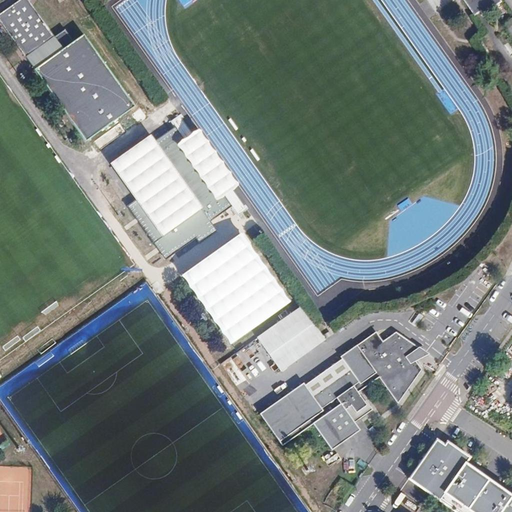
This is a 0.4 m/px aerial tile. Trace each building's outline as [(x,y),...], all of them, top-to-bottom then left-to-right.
[(19,0),(0,13),(0,23),(2,22),(9,31),(6,33),(13,43),(16,41),(23,51),(20,53),(24,58),(33,60),(37,59),(41,64),(33,70),(56,102),(84,141),(133,106),(101,62),(82,35),(72,42),(63,30),(53,37),(30,5),(26,0),(19,0)] [(462,0),(474,16),(479,12),(481,15),(500,2),(499,1),(498,0),(462,0)] [(2,22),(0,23),(0,25),(6,33),(9,31),(2,22)] [(16,41),(13,43),(20,53),(23,51),(16,41)] [(33,60),(24,58),(33,70),(41,64),(37,59),(33,60)] [(169,120),(174,127),(192,152),(223,195),(234,211),(238,217),(247,210),(178,114),(169,120)] [(192,152),(174,127),(155,140),(204,210),(214,225),(234,211),(223,195),(192,152)] [(204,210),(155,140),(150,134),(110,161),(115,167),(164,238),(204,210)] [(164,238),(115,167),(107,172),(168,259),(201,236),(205,240),(218,230),(214,225),(204,210),(164,238)] [(475,280),(470,290),(483,298),(489,288),(475,280)] [(302,308),(259,339),(282,372),(326,341),(302,308)] [(302,386),(258,417),(281,449),(312,427),(330,453),(358,433),(353,425),(371,413),(364,403),(362,404),(356,396),(377,381),(396,407),(420,373),(413,363),(409,365),(405,361),(418,352),(394,335),(381,345),(374,335),(339,360),(349,374),(312,400),(302,386)] [(349,374),(339,360),(302,386),(312,400),(349,374)] [(458,404),(463,407),(464,405),(468,399),(463,395),(458,404)] [(437,439),(407,481),(451,511),(511,511),(511,492),(471,464),(475,458),(449,439),(445,444),(437,439)]
